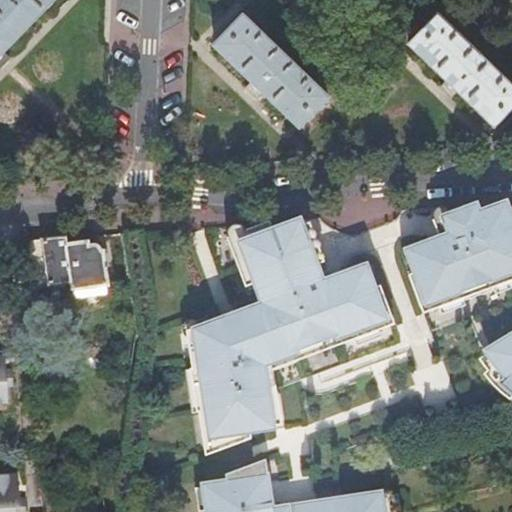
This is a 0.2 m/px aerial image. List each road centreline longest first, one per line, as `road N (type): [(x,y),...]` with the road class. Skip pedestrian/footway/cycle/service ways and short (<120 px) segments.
road 1 (residential): [(142,207),(511,174)]
road 2 (residential): [(142,207),(151,0)]
road 3 (residential): [(0,218),(142,207)]
